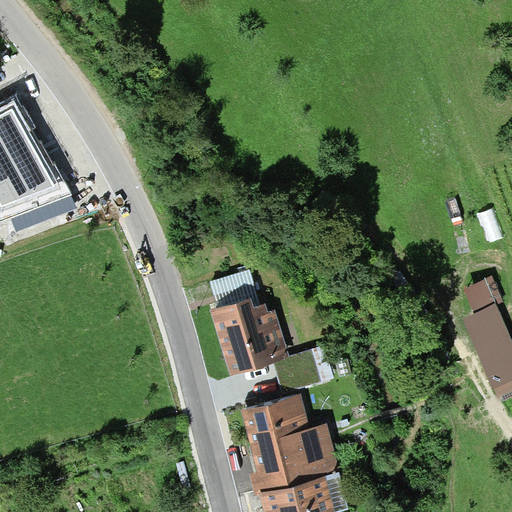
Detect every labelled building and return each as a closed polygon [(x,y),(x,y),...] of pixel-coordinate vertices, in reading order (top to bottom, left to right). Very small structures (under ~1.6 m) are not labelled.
[(0,102),(0,220),(0,221),(72,194),(48,150),(18,93),(0,102)] [(212,277),(219,298),(252,288),(255,297),(260,296),(249,265),(212,277)] [(492,270),(465,281),(474,305),(496,296),(498,300),(503,299),(492,270)] [(219,298),(210,301),(232,368),(273,355),(290,350),(275,303),(269,305),(266,294),(260,296),(255,297),(252,288),(219,298)] [(496,296),(474,305),(464,308),(492,379),(493,379),(499,393),(511,387),(511,336),(498,300),(496,296)] [(290,350),(273,355),(283,388),(333,373),(324,340),(290,350)] [(301,387),(242,401),(254,449),(258,465),(249,467),(255,489),(261,488),(260,482),(326,466),(339,463),(327,416),(310,420),(301,387)] [(349,500),(339,463),(326,466),(336,504),(349,500)] [(337,511),(336,504),(326,466),(260,482),(261,488),(266,511),(337,511)]
